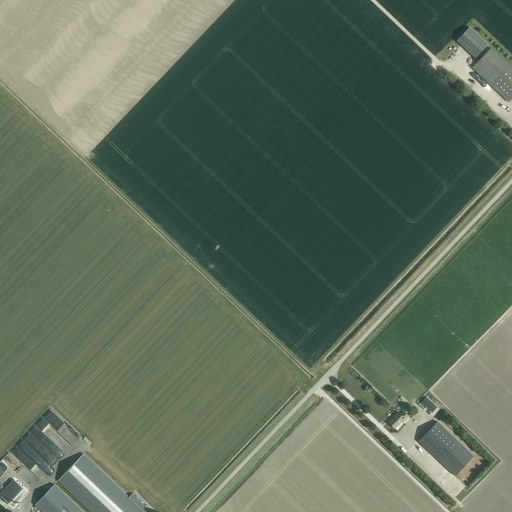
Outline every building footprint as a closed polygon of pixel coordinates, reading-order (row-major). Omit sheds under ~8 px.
[(457,41),(475,58),(488,45),(469,27),(457,41)] [(511,98),(511,66),(492,47),(473,67),(509,101),(511,98)] [(448,65),(456,63),(455,59),(457,58),(456,55),(446,58),(448,65)] [(427,397),(422,403),(426,407),(428,408),(432,412),(437,407),(427,397)] [(42,416),(47,421),(53,415),(48,410),(42,416)] [(398,412),(389,422),(395,428),(403,421),(408,416),(404,411),(401,414),(398,412)] [(55,427),(60,421),(55,416),(50,421),(55,427)] [(474,456),(437,422),(419,441),(455,476),(474,456)] [(151,511),(133,494),(129,497),(84,454),(58,481),(90,511),(151,511)] [(25,463),(30,468),(34,464),(29,459),(25,463)] [(1,493),(0,494),(13,507),(27,492),(14,479),(1,493)] [(83,511),(55,485),(36,505),(43,511),(83,511)]
